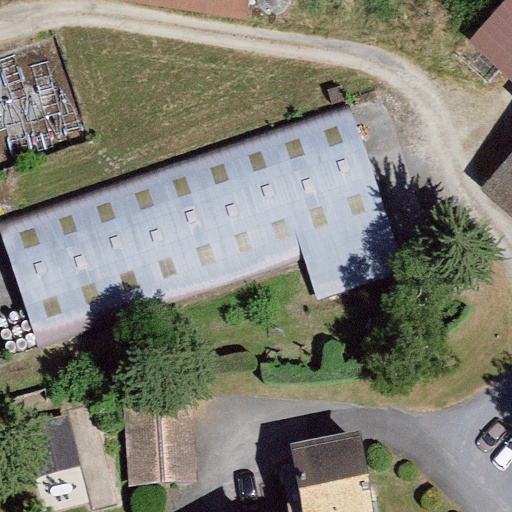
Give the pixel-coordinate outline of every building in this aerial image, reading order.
[(124,0),(125,1),(258,23),(261,0),(124,0)] [(511,80),(511,157),(486,187),(511,209),(511,0),(509,0),(471,45),(511,80)] [(349,111),(0,229),(0,244),(33,341),(387,222),(349,111)] [(190,402),(131,404),(134,496),(194,493),(190,402)] [(28,474),(80,465),(73,420),(21,428),(28,474)] [(311,511),(399,511),(387,440),(301,456),(311,511)]
